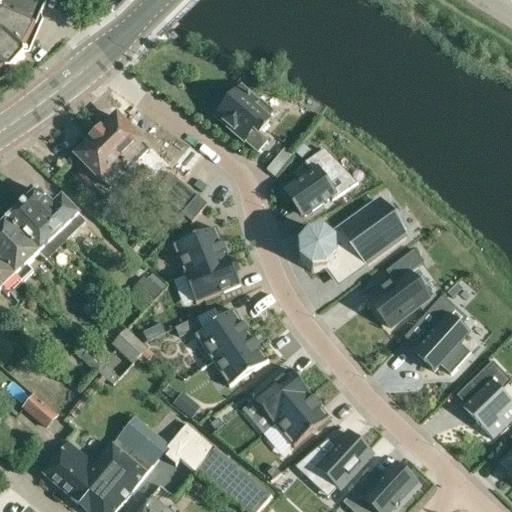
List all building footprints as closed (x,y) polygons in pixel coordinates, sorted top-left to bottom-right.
[(0,0),(0,73),(5,69),(10,69),(23,54),(23,49),(34,25),(36,26),(46,2),(40,0),(0,0)] [(258,134),(270,120),(268,118),(274,112),(244,87),(217,118),(258,154),(268,143),(258,134)] [(143,184),(152,175),(149,172),(142,166),(139,169),(135,165),(150,151),(142,144),(117,118),(97,137),(143,184)] [(134,194),(144,184),(143,184),(97,137),(76,157),(102,183),(110,191),(124,177),(127,180),(124,184),(134,194)] [(318,170),(295,192),(309,209),(334,192),(341,198),(376,179),(368,175),(360,181),(320,148),(307,162),(318,170)] [(294,156),(285,149),(267,170),(276,178),(294,156)] [(179,182),(167,172),(152,189),(164,199),(179,182)] [(164,199),(172,206),(187,189),(179,182),(164,199)] [(172,206),(192,223),(207,206),(187,189),(172,206)] [(0,292),(1,291),(8,298),(22,285),(34,274),(27,266),(40,254),(47,262),(87,224),(62,199),(53,207),(38,192),(8,221),(0,228),(0,292)] [(308,235),(297,248),(298,263),(312,274),(328,272),(336,262),(338,264),(362,244),(371,255),(407,225),(380,192),(328,235),(324,232),(308,235)] [(200,230),(158,250),(171,279),(214,259),(200,230)] [(383,293),(371,303),(393,328),(430,299),(409,274),(424,262),(414,250),(386,273),(395,283),(392,286),(390,284),(381,291),(383,293)] [(214,259),(171,279),(184,307),(227,287),(214,259)] [(132,292),(148,306),(160,293),(144,278),(132,292)] [(441,300),(403,342),(422,360),(419,363),(432,376),(438,369),(449,379),(468,358),(457,348),(466,339),(446,321),(454,312),(441,300)] [(224,312),(187,340),(206,365),(243,337),(224,312)] [(196,319),(178,328),(183,337),(201,328),(196,319)] [(161,325),(143,334),(147,343),(165,335),(161,325)] [(112,346),(133,366),(142,357),(147,350),(127,331),(112,346)] [(243,337),(206,365),(225,390),(262,362),(243,337)] [(75,355),(96,375),(98,373),(105,366),(105,365),(85,344),(75,355)] [(33,350),(39,355),(43,350),(38,346),(33,350)] [(142,357),(148,362),(154,356),(147,350),(142,357)] [(288,364),(252,396),(273,419),(308,388),(308,387),(288,364)] [(105,366),(98,373),(112,387),(119,379),(105,366)] [(511,424),(511,403),(483,373),(471,384),(480,393),(463,410),(494,442),(511,424)] [(308,388),(273,419),(294,442),(328,411),(308,388)] [(22,409),(47,430),(58,417),(35,395),(22,409)] [(182,395),(173,406),(182,413),(191,402),(182,395)] [(186,481),(193,473),(241,511),(260,511),(272,498),(214,448),(188,426),(173,443),(122,403),(101,427),(117,441),(113,447),(147,475),(168,450),(171,453),(170,454),(180,462),(174,469),(177,473),(186,481)] [(219,420),(210,426),(215,433),(224,427),(219,420)] [(329,440),(295,468),(312,484),(323,473),(340,490),(372,456),(348,434),(336,447),(329,440)] [(85,511),(116,511),(147,475),(113,447),(96,467),(70,445),(44,476),(70,498),(70,499),(85,511)] [(508,467),(506,470),(511,475),(511,449),(501,460),(508,467)] [(275,468),(267,475),(272,481),(280,474),(275,468)] [(360,490),(341,511),(342,511),(396,511),(415,492),(393,472),(369,498),(360,490)] [(170,511),(153,497),(140,511),(170,511)]
